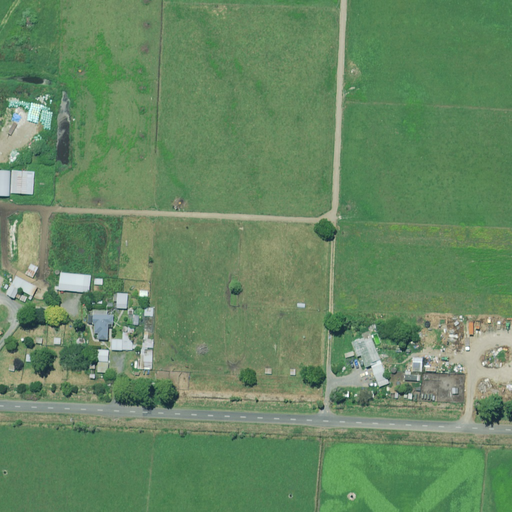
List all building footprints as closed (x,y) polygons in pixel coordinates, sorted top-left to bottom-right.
[(10,194),(12,171),(0,170),(0,196),(10,197),(10,194)] [(12,171),(10,194),(34,195),(36,172),(12,171)] [(39,268),(32,265),(27,275),(34,279),(39,268)] [(93,276),(62,274),(61,291),(91,293),(93,276)] [(19,293),(21,290),(34,297),(39,288),(18,277),(8,295),(16,299),(17,298),(19,293)] [(19,293),(17,298),(26,303),(28,298),(19,293)] [(129,295),(116,294),(115,302),(119,302),(118,309),(129,309),(129,295)] [(154,308),(146,308),(146,316),(154,317),(154,308)] [(139,311),(130,310),(129,318),(138,318),(139,311)] [(116,316),(90,315),(89,324),(96,324),(96,334),(100,334),(100,340),(110,341),(111,324),(115,324),(116,316)] [(134,334),(124,334),(124,340),(114,340),(113,350),(133,351),(134,334)] [(382,361),(373,338),(366,341),(365,338),(354,343),(359,357),(362,356),(367,367),(382,361)] [(156,341),(143,341),(142,368),(155,368),(156,341)] [(110,351),(100,351),(99,373),(110,373),(110,351)] [(424,359),(415,358),(414,372),(423,373),(424,359)] [(390,384),(383,365),(373,368),(381,388),(390,384)] [(422,373),(407,372),(406,381),(421,382),(422,373)]
